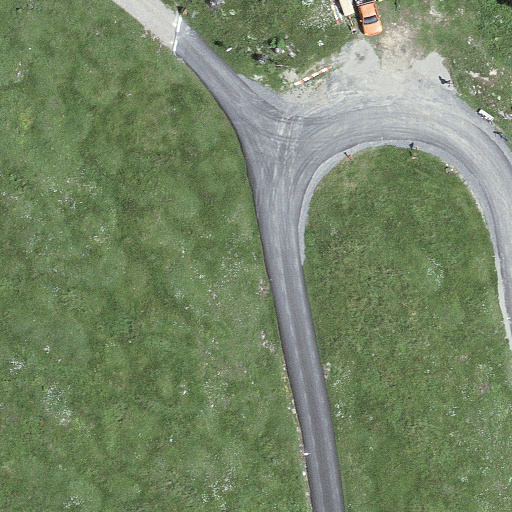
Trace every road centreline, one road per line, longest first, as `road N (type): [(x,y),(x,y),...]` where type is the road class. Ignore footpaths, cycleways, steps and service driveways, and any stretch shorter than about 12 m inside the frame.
road 1 (unclassified): [(511,244),(489,159),(459,135),(406,122),(345,130),(283,160)]
road 2 (track): [(130,0),(175,33),(251,112),(283,160)]
